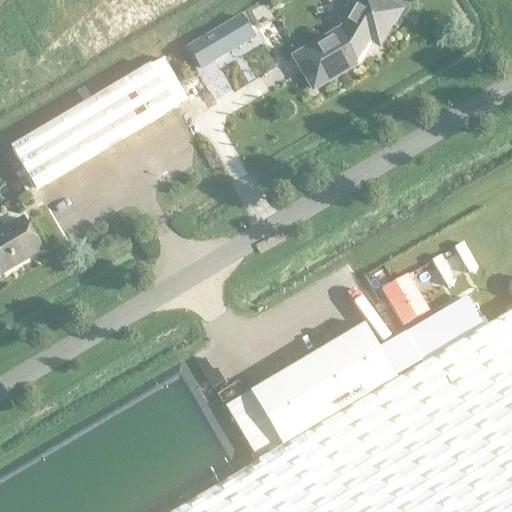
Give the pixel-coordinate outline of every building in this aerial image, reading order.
[(0,0),(0,156),(12,150),(36,191),(175,109),(151,68),(264,0),(0,0)] [(392,0),(383,0),(384,0),(383,0),(378,0),(379,0),(378,0),(358,0),(341,31),(295,58),(313,90),(363,60),(367,53),(365,52),(371,42),(379,46),(390,25),(397,29),(403,18),(403,17),(404,16),(404,14),(404,12),(404,11),(404,10),(403,8),(402,7),(402,6),(400,4),(399,3),(392,0)] [(23,219),(0,232),(0,275),(41,251),(23,219)] [(407,277),(382,292),(403,326),(427,312),(407,277)] [(511,511),(511,311),(396,380),(363,325),(224,408),(257,463),(172,511),(511,511)]
